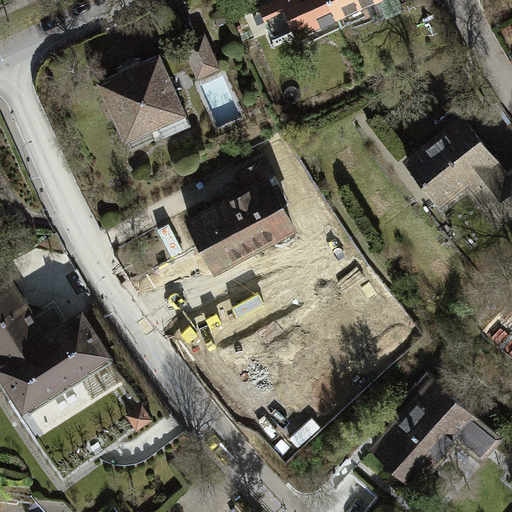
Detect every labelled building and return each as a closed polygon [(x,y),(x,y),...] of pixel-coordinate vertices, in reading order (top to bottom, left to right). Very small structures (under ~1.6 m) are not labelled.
[(328,0),(268,0),(263,2),(275,30),(291,23),(294,31),(335,14),(328,0)] [(400,0),(328,0),(335,14),(364,1),(372,18),(403,5),(400,0)] [(204,34),(183,43),(197,75),(218,66),(204,34)] [(160,54),(99,80),(124,138),(156,124),(161,136),(190,124),(160,54)] [(440,130),(405,157),(439,199),(464,178),(497,219),(511,207),(511,166),(506,171),(454,105),(433,121),(440,130)] [(215,190),(240,181),(237,172),(212,182),(215,190)] [(263,177),(184,219),(217,280),(239,268),(233,256),(266,238),(273,250),(296,238),(263,177)] [(9,279),(0,284),(0,365),(29,411),(110,359),(80,312),(55,328),(43,309),(32,315),(9,279)] [(414,399),(373,444),(414,480),(458,432),(480,452),(497,433),(426,370),(406,392),(414,399)] [(141,404),(126,414),(136,427),(151,417),(141,404)] [(164,450),(107,498),(119,511),(138,511),(184,474),(164,450)] [(370,509),(383,492),(356,473),(343,490),(370,509)] [(75,511),(67,502),(36,499),(29,505),(28,511),(75,511)]
